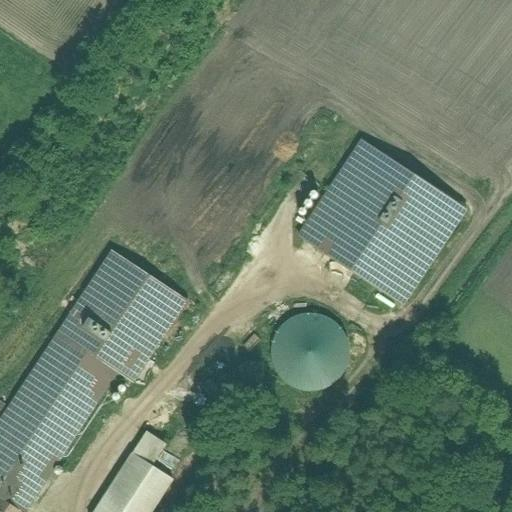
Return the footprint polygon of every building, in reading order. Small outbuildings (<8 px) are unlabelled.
[(470,209),(362,139),(297,237),(405,308),(470,209)] [(0,503),(13,511),(31,511),(117,377),(133,387),(185,305),(109,257),(0,428),(0,503)] [(273,345),(272,358),(276,370),(284,381),(294,389),(307,392),(320,392),(332,387),(342,379),(349,368),(351,355),(350,342),(344,330),(335,321),(323,315),(311,314),(298,316),(287,323),(278,333),(273,345)] [(133,461),(152,473),(167,450),(148,438),(133,461)] [(152,473),(133,461),(99,511),(156,511),(173,486),(152,473)] [(13,511),(0,503),(0,511),(13,511)]
